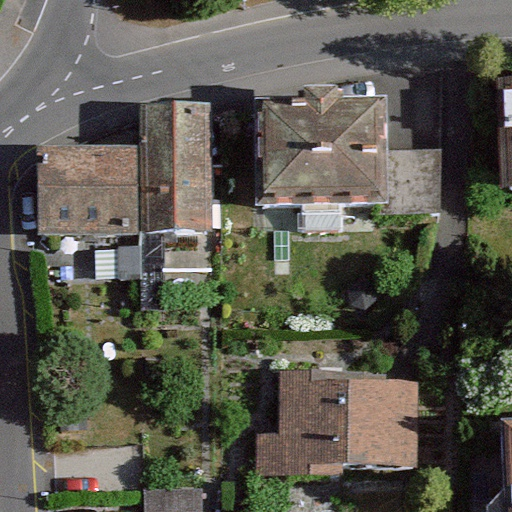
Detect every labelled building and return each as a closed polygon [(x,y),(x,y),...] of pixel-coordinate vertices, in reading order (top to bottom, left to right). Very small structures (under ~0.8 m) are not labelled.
[(511,77),(496,78),(499,184),(511,183),(511,77)] [(148,153),(47,152),(46,238),(217,241),(219,107),(149,106),(148,153)] [(263,111),(266,204),(391,201),(388,107),(263,111)] [(254,430),(261,478),(416,462),(419,382),(281,368),(283,428),(254,430)] [(150,486),(148,511),(204,511),(207,479),(150,486)]
